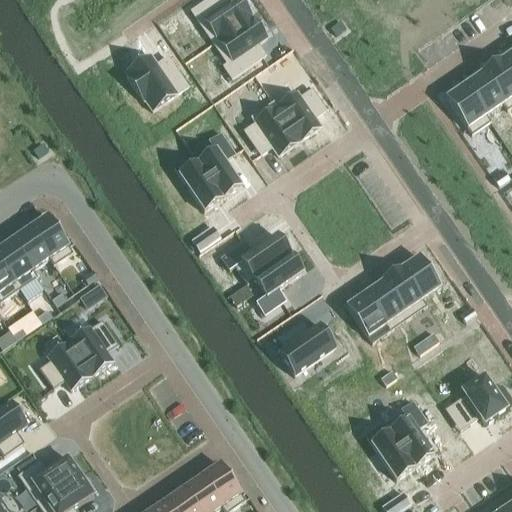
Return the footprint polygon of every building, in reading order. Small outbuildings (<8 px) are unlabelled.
[(224,0),(213,0),(201,9),(209,20),(203,24),(218,45),(253,21),(238,0),(229,6),(224,0)] [(253,21),(218,45),(233,67),(238,63),(246,74),(266,61),(259,50),(268,43),(253,21)] [(511,56),(500,65),(511,82),(511,56)] [(151,59),(125,77),(150,113),(176,96),(172,90),(182,83),(168,62),(157,69),(151,59)] [(511,82),(500,65),(482,77),(504,109),(511,102),(511,82)] [(482,77),(464,90),(485,121),(504,109),(482,77)] [(464,90),(446,102),(467,134),(485,121),(464,90)] [(297,97),(276,111),(300,147),(321,133),(314,123),(325,116),(311,95),(300,102),(297,97)] [(258,131),(247,139),(260,160),(272,152),(278,161),(300,147),(276,111),(255,126),(258,131)] [(216,156),(198,168),(223,204),(242,192),(225,167),(235,159),(221,138),(209,146),(216,156)] [(198,168),(180,180),(204,217),(223,204),(198,168)] [(506,176),(493,185),(498,193),(511,184),(506,176)] [(48,220),(30,232),(55,270),(74,257),(48,220)] [(30,232),(12,245),(37,282),(38,281),(34,275),(50,264),(54,270),(55,270),(30,232)] [(213,232),(191,247),(200,259),(221,245),(213,232)] [(245,247),(225,261),(233,273),(243,267),(254,284),(291,259),(278,240),(253,257),(245,247)] [(12,245),(0,252),(0,265),(19,294),(37,282),(12,245)] [(291,259),(254,284),(266,302),(256,308),(264,320),(285,305),(278,295),(303,278),(291,259)] [(420,261),(401,274),(422,306),(441,293),(420,261)] [(0,265),(0,305),(1,307),(19,294),(0,265)] [(401,274),(383,286),(404,318),(422,306),(401,274)] [(94,275),(84,282),(89,288),(98,281),(94,275)] [(383,286),(366,298),(387,330),(404,318),(383,286)] [(243,306),(254,299),(247,289),(236,296),(243,306)] [(62,297),(52,304),(57,311),(67,304),(62,297)] [(366,298),(346,311),(368,343),(387,330),(366,298)] [(472,313),(460,322),(465,330),(478,321),(472,313)] [(48,314),(38,321),(43,328),(52,321),(48,314)] [(90,331),(69,346),(93,380),(114,366),(108,357),(119,349),(103,325),(91,333),(90,331)] [(303,327),(281,341),(288,351),(284,353),(300,376),(336,352),(320,329),(309,336),(303,327)] [(23,332),(13,338),(17,345),(27,338),(23,332)] [(431,338),(423,344),(429,354),(438,348),(431,338)] [(423,344),(414,350),(421,360),(429,354),(423,344)] [(69,346),(48,360),(51,365),(65,386),(72,395),(93,380),(69,346)] [(51,365),(40,373),(54,394),(65,386),(51,365)] [(393,376),(381,384),(386,391),(398,383),(393,376)] [(465,401),(454,408),(468,429),(479,422),(484,430),(507,414),(511,410),(511,403),(503,390),(495,396),(487,384),(464,400),(465,401)] [(12,407),(0,415),(0,455),(4,461),(25,447),(18,437),(27,430),(12,407)] [(407,424),(389,436),(415,473),(434,460),(417,435),(426,428),(412,407),(401,416),(407,424)] [(389,436),(371,449),(396,486),(415,473),(389,436)] [(36,459),(19,471),(23,477),(40,466),(36,459)] [(23,477),(20,480),(40,509),(82,480),(78,475),(69,463),(70,463),(69,461),(67,462),(68,463),(48,476),(40,466),(23,477)] [(221,467),(202,480),(223,511),(235,511),(246,505),(221,467)] [(82,480),(40,509),(41,511),(75,511),(93,500),(95,499),(94,498),(93,498),(85,486),(82,480)] [(223,511),(202,480),(184,492),(197,511),(222,511),(223,511)] [(197,511),(184,492),(166,505),(171,511),(197,511)] [(402,497),(382,511),(381,511),(406,511),(411,509),(402,497)]
